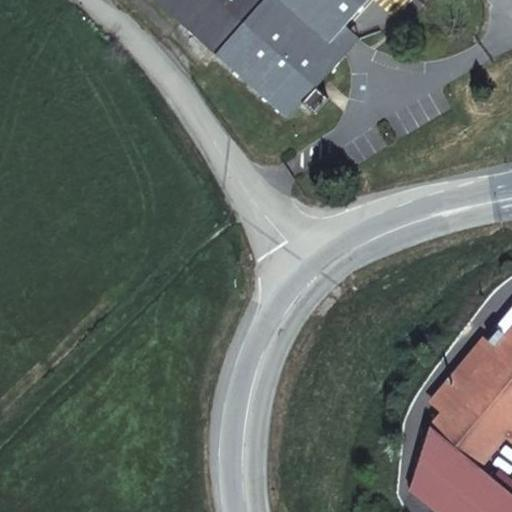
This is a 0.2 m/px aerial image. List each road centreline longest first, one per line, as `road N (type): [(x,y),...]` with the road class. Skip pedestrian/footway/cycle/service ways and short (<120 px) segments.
road 1 (unclassified): [(315,271),(275,233),(226,154),(121,16),(99,0)]
road 2 (secondary): [(315,271),(280,320),(261,368),(247,436),(249,511)]
road 3 (secondary): [(450,210),(391,227),(315,271)]
